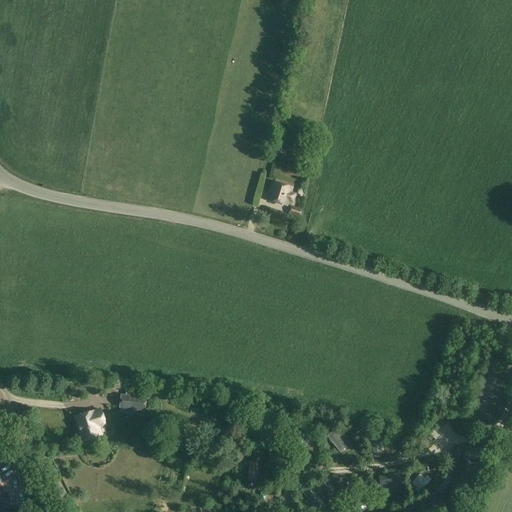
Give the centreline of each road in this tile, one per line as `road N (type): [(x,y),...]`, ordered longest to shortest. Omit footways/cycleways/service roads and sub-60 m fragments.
road 1 (tertiary): [(511,319),(244,235),(37,192),(0,173)]
road 2 (track): [(511,394),(491,433),(399,462),(301,475),(289,487),(285,511)]
road 3 (unclassified): [(72,511),(0,384)]
